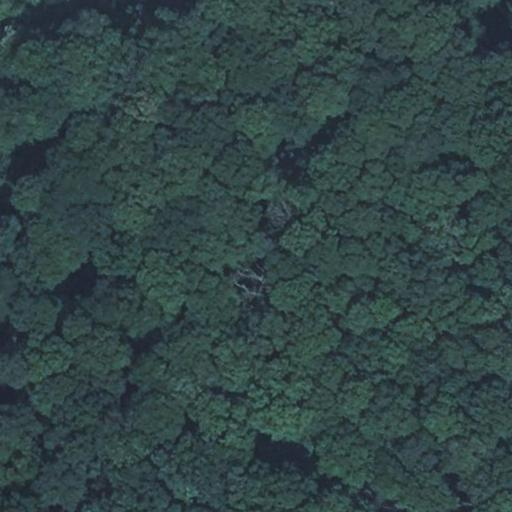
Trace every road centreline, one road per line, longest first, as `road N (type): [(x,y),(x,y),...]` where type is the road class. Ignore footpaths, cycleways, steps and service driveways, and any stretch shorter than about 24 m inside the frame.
road 1 (track): [(0,481),(84,440),(321,426),(511,433)]
road 2 (track): [(208,0),(306,511)]
